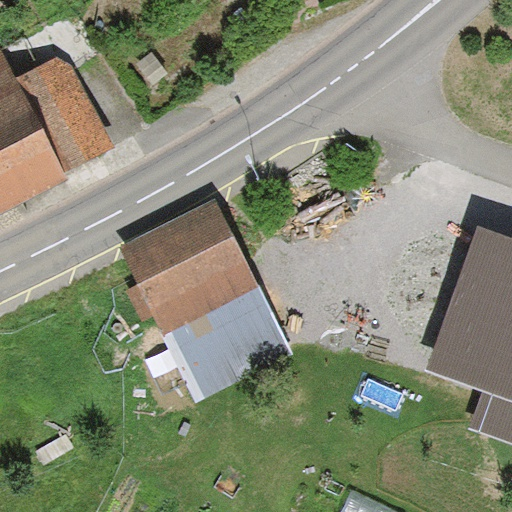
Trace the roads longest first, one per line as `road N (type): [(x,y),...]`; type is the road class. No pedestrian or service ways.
road 1 (tertiary): [(434,0),(271,125),(0,273)]
road 2 (track): [(511,165),(437,139),(353,65)]
